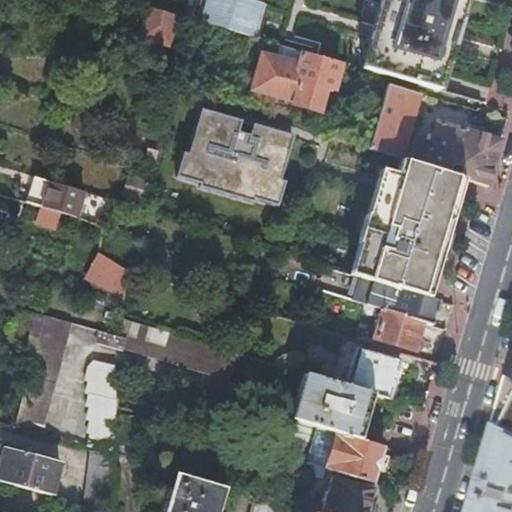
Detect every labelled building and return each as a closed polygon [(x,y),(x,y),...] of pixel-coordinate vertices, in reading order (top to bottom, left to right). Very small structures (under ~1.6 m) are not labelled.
[(195,0),(189,22),(207,27),(224,32),(255,40),(259,27),(251,24),(258,4),(258,0),(195,0)] [(452,41),(464,0),(380,0),(359,70),(363,71),(363,72),(437,93),(440,81),(452,41)] [(251,24),(259,27),(266,6),(258,4),(251,24)] [(174,18),(146,9),(137,39),(166,47),(174,18)] [(330,93),(339,64),(300,53),(293,51),(278,47),(278,49),(283,50),(279,63),(275,61),(261,57),(252,91),(292,102),(291,106),(318,114),(324,92),(330,93)] [(278,49),(275,61),(279,63),(283,50),(278,49)] [(386,87),(367,151),(398,160),(417,95),(386,87)] [(278,181),(291,136),(246,123),(243,133),(237,131),(240,122),(200,110),(187,155),(183,154),(176,177),(200,184),(199,187),(252,202),(253,199),(276,206),(283,183),(278,181)] [(464,181),(486,189),(494,164),(500,142),(435,123),(422,168),(426,169),(426,168),(463,181),(464,181)] [(460,188),(463,181),(426,168),(426,169),(422,168),(400,161),(396,175),(389,174),(376,219),(367,216),(366,216),(358,245),(359,246),(368,249),(359,279),(429,301),(433,285),(427,283),(439,240),(445,242),(452,218),(446,216),(452,194),(458,196),(460,188)] [(380,171),(367,216),(376,219),(389,174),(380,171)] [(57,214),(76,219),(84,193),(33,178),(25,204),(42,210),(57,214)] [(458,196),(452,194),(446,216),(452,218),(454,213),(458,196)] [(57,214),(42,210),(37,225),(53,230),(57,214)] [(444,245),(445,242),(439,240),(427,283),(433,285),(444,245)] [(359,246),(350,277),(358,279),(359,279),(368,249),(359,246)] [(122,298),(126,271),(98,256),(86,278),(122,298)] [(351,303),(381,312),(421,324),(432,328),(434,320),(438,304),(429,301),(359,279),(358,279),(351,303)] [(39,334),(45,316),(31,312),(26,330),(31,332),(39,334)] [(421,324),(381,312),(373,340),(413,352),(421,324)] [(32,358),(14,425),(40,432),(71,323),(45,316),(39,334),(32,358)] [(118,336),(101,332),(96,346),(122,353),(124,348),(130,350),(142,347),(143,354),(156,351),(158,359),(171,355),(172,363),(185,360),(187,367),(199,364),(201,371),(214,368),(216,375),(228,373),(231,380),(238,355),(121,319),(118,336)] [(32,358),(39,334),(31,332),(24,356),(32,358)] [(356,350),(345,387),(373,395),(390,401),(402,363),(356,350)] [(90,448),(116,455),(113,434),(115,408),(114,393),(113,376),(87,369),(90,448)] [(345,387),(304,375),(290,420),(315,428),(336,434),(358,441),(361,431),(364,420),(373,395),(345,387)] [(511,379),(509,378),(495,426),(511,434),(511,379)] [(114,393),(115,408),(128,412),(127,394),(114,393)] [(113,434),(116,455),(122,457),(133,413),(128,412),(115,408),(113,434)] [(511,511),(511,434),(495,426),(488,449),(479,483),(469,511),(511,511)] [(336,434),(315,428),(304,464),(313,467),(325,471),(336,434)] [(384,449),(358,441),(336,434),(325,471),(327,471),(373,485),(384,449)] [(59,463),(0,447),(0,484),(50,497),(59,463)] [(112,456),(104,454),(88,452),(83,504),(106,507),(112,456)] [(325,476),(327,471),(325,471),(313,467),(310,476),(319,479),(325,476)] [(218,511),(225,489),(177,474),(165,511),(218,511)] [(321,511),(367,511),(373,491),(332,479),(328,492),(325,494),(322,502),(324,505),(321,511)] [(282,511),(284,507),(254,498),(249,511),(282,511)]
